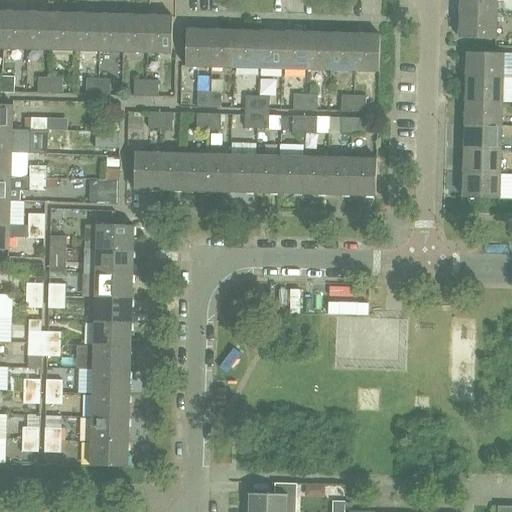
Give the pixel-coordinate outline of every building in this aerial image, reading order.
[(498,0),(460,0),(461,14),(498,15),(498,0)] [(29,12),(4,11),(3,48),(27,49),(29,12)] [(53,13),(29,12),(27,49),(52,49),(53,13)] [(77,13),(53,13),(52,49),(76,50),(77,13)] [(101,14),(77,13),(76,50),(100,51),(101,14)] [(125,15),(101,14),(100,51),(124,52),(125,15)] [(497,39),(498,15),(461,14),(460,38),(497,39)] [(124,52),(148,52),(149,16),(125,15),(124,52)] [(173,16),(149,16),(148,52),(172,53),(173,16)] [(187,66),(212,67),(214,30),(188,29),(187,66)] [(238,31),(214,30),(212,67),(237,67),(238,31)] [(237,67),(259,68),(260,31),(238,31),(237,67)] [(285,32),(260,31),(259,68),(283,69),(285,32)] [(308,69),(309,33),(285,32),(283,69),(308,69)] [(333,33),(309,33),(308,69),(332,70),(333,33)] [(333,33),(332,70),(356,71),(357,34),(333,33)] [(380,35),(357,34),(356,71),(379,72),(380,35)] [(467,78),(504,79),(504,54),(467,53),(467,78)] [(3,76),(2,92),(14,93),(15,77),(3,76)] [(50,94),(51,77),(38,77),(38,93),(50,94)] [(63,78),(51,77),(50,94),(62,94),(63,78)] [(87,78),(86,95),(98,95),(99,79),(87,78)] [(503,103),(504,79),(467,78),(466,102),(503,103)] [(111,79),(99,79),(98,95),(110,95),(111,79)] [(135,96),(147,96),(147,80),(135,80),(135,96)] [(147,96),(159,96),(159,80),(147,80),(147,96)] [(198,92),(198,108),(211,108),(212,93),(198,92)] [(212,93),(211,108),(222,109),(222,93),(212,93)] [(294,110),(306,110),(307,94),(295,94),(294,110)] [(319,94),(307,94),(306,110),(319,111),(319,94)] [(353,112),(354,95),(342,95),(341,111),(353,112)] [(354,95),(353,112),(366,112),(366,96),(354,95)] [(246,97),(246,109),(258,110),(258,97),(254,97),(246,97)] [(258,97),(258,110),(270,110),(270,98),(266,98),(258,97)] [(503,103),(466,102),(466,126),(502,127),(503,103)] [(0,129),(13,130),(14,105),(0,104),(0,129)] [(246,115),(245,129),(257,129),(258,110),(246,109),(246,115)] [(258,110),(257,129),(270,130),(270,115),(270,110),(258,110)] [(150,113),(150,129),(162,129),(162,113),(150,113)] [(162,113),(162,129),(174,130),(174,113),(162,113)] [(199,114),(198,130),(210,131),(211,114),(199,114)] [(211,114),(210,131),(222,131),(222,122),(223,115),(211,114)] [(306,116),(294,116),(294,132),(306,133),(306,116)] [(318,117),(306,116),(306,133),(318,133),(318,117)] [(353,134),(353,118),(341,117),(341,134),(353,134)] [(46,131),(47,118),(31,118),(30,130),(46,131)] [(365,118),(353,118),(353,134),(365,134),(365,118)] [(502,151),(502,127),(466,126),(465,150),(502,151)] [(0,153),(12,154),(13,143),(46,144),(46,141),(50,141),(50,145),(58,148),(66,144),(66,131),(46,131),(30,130),(13,130),(0,129),(0,153)] [(96,132),(96,148),(118,149),(119,133),(96,132)] [(231,192),(256,192),(257,156),(244,156),(244,144),(232,144),(232,156),(231,192)] [(501,175),(502,151),(465,150),(464,174),(501,175)] [(0,153),(0,177),(12,178),(12,154),(0,153)] [(135,189),(160,190),(161,154),(136,153),(135,189)] [(185,155),(161,154),(160,190),(184,190),(185,155)] [(184,190),(209,191),(210,155),(185,155),(184,190)] [(209,191),(231,192),(232,156),(210,155),(209,191)] [(280,193),(281,156),(257,156),(256,192),(280,193)] [(280,193),(304,194),(305,157),(281,156),(280,193)] [(304,194),(328,194),(329,158),(305,157),(304,194)] [(328,194),(352,195),(353,159),(329,158),(328,194)] [(353,159),(352,195),(376,195),(377,159),(353,159)] [(29,166),(29,178),(45,179),(46,166),(29,166)] [(464,198),(501,199),(501,175),(464,174),(464,198)] [(29,178),(12,178),(0,177),(0,201),(11,202),(11,191),(45,192),(45,179),(29,178)] [(117,183),(106,183),(105,202),(116,202),(117,183)] [(0,201),(0,225),(11,226),(11,202),(0,201)] [(28,214),(28,226),(44,227),(44,214),(28,214)] [(97,249),(134,250),(135,226),(114,225),(98,225),(85,224),(85,249),(97,249)] [(0,250),(10,251),(11,226),(0,225),(0,250)] [(44,240),(44,227),(28,226),(28,239),(44,240)] [(52,236),(52,248),(68,248),(68,236),(52,236)] [(68,248),(52,248),(51,261),(68,262),(68,248)] [(134,274),(134,250),(97,249),(97,273),(134,274)] [(97,273),(96,297),(133,298),(134,274),(97,273)] [(26,295),(42,296),(43,284),(26,283),(26,295)] [(51,284),(51,296),(67,297),(67,284),(51,284)] [(26,309),(42,309),(42,296),(26,295),(26,309)] [(67,297),(51,296),(50,310),(66,310),(67,297)] [(132,322),(133,298),(96,297),(95,321),(132,322)] [(132,322),(95,321),(95,345),(132,346),(132,322)] [(31,332),(30,344),(45,344),(46,332),(42,332),(31,332)] [(63,332),(46,332),(45,344),(62,344),(63,332)] [(45,344),(30,344),(30,357),(42,357),(45,357),(45,344)] [(62,344),(45,344),(45,357),(62,358),(62,344)] [(131,370),(132,346),(95,345),(94,369),(131,370)] [(94,393),(131,394),(131,370),(94,369),(94,393)] [(25,379),(25,391),(41,392),(42,380),(25,379)] [(48,380),(47,392),(64,392),(64,380),(48,380)] [(41,392),(25,391),(25,404),(41,404),(41,392)] [(63,405),(64,392),(47,392),(47,404),(63,405)] [(130,418),(131,394),(94,393),(93,417),(130,418)] [(47,416),(46,440),(62,440),(63,416),(47,416)] [(130,418),(93,417),(92,441),(130,442),(130,418)] [(40,427),(24,427),(24,439),(40,439),(40,427)] [(24,451),(40,451),(40,439),(24,439),(24,451)] [(46,452),(62,452),(62,440),(46,440),(46,452)] [(129,467),(130,442),(92,441),(92,466),(129,467)] [(250,511),(296,511),(298,484),(276,484),(275,494),(251,494),(250,511)] [(333,511),(345,511),(346,502),(334,501),(333,511)]
